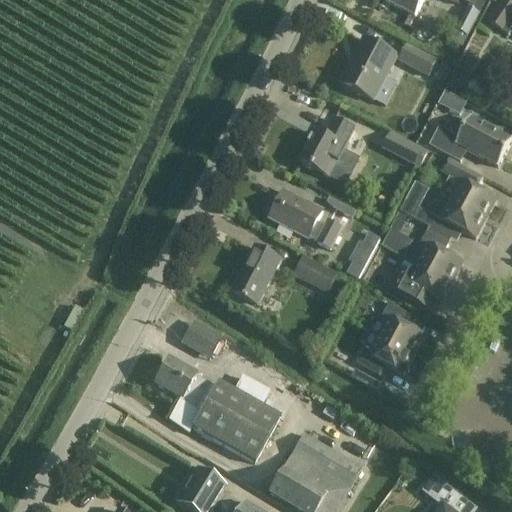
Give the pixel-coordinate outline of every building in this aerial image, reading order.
[(376,0),(414,21),(425,0),(447,0),(455,4),(456,0),(376,0)] [(508,38),(511,33),(511,32),(511,2),(508,0),(504,0),(488,25),(508,38)] [(464,21),(475,27),(480,18),(469,13),(464,21)] [(340,87),(343,89),(374,104),(396,61),(384,55),(385,53),(363,42),(340,87)] [(428,81),(437,64),(406,48),(397,65),(428,81)] [(456,75),(453,91),(466,94),(469,78),(456,75)] [(448,117),(459,123),(462,117),(460,116),(466,104),(444,93),(435,110),(449,116),(448,117)] [(439,131),(429,149),(460,165),(467,153),(498,170),(511,144),(470,121),(459,141),(439,131)] [(355,134),(333,123),(324,140),(314,135),(298,165),(330,181),(355,134)] [(390,136),(381,152),(420,172),(429,156),(390,136)] [(460,185),(450,203),(486,222),(496,203),(477,193),(483,182),(449,164),(442,176),(460,185)] [(283,194),(269,221),(308,242),(309,240),(316,244),(314,246),(331,255),(344,232),(327,223),(323,229),(317,225),(322,215),(283,194)] [(444,239),(450,229),(475,242),(486,222),(450,203),(440,222),(405,204),(399,215),(428,230),(444,239)] [(401,255),(408,238),(390,230),(383,247),(401,255)] [(423,256),(417,267),(452,286),(462,266),(443,256),(451,242),(444,239),(428,230),(417,253),(423,256)] [(364,233),(345,271),(362,279),(381,241),(364,233)] [(254,250),(231,295),(257,308),(280,264),(254,250)] [(293,280),(328,299),(339,279),(304,260),(293,280)] [(417,267),(410,279),(404,276),(395,295),(417,306),(421,298),(425,300),(426,298),(441,306),(452,286),(417,267)] [(384,329),(378,340),(413,359),(423,339),(407,331),(408,329),(406,328),(410,319),(388,307),(378,326),(384,329)] [(192,324),(180,347),(209,363),(222,340),(192,324)] [(378,340),(372,352),(366,349),(356,367),(378,379),(383,371),(387,373),(388,371),(402,378),(413,359),(378,340)] [(166,363),(153,387),(197,411),(210,388),(196,379),(166,363)] [(217,384),(199,416),(190,432),(253,467),(280,420),(261,409),(269,394),(245,380),(236,395),(217,384)] [(303,436),(267,496),(293,511),(338,511),(350,492),(349,492),(361,472),(303,436)] [(196,473),(175,506),(184,511),(258,511),(243,503),(237,511),(210,511),(224,490),(196,473)] [(442,509),(439,511),(449,511),(459,500),(434,480),(423,494),(442,509)]
